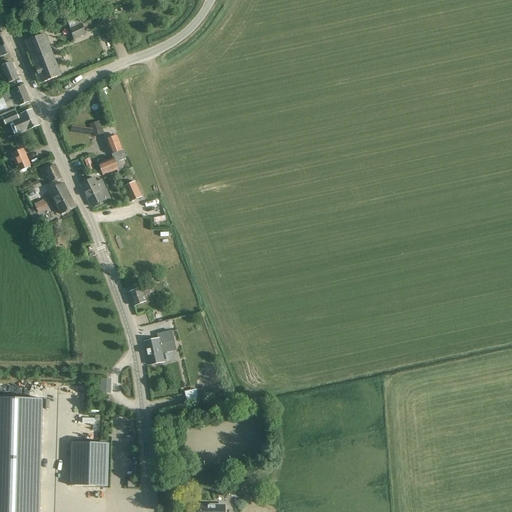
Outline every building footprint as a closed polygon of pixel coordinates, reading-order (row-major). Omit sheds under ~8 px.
[(86,35),(81,24),(70,29),(74,40),(86,35)] [(32,39),(25,42),(29,52),(33,63),(41,83),(61,76),(53,55),(49,45),(45,34),(32,39)] [(7,84),(9,83),(18,79),(11,63),(0,67),(2,71),(0,72),(0,80),(5,78),(7,84)] [(6,104),(9,102),(16,99),(19,106),(30,102),(23,87),(12,91),(13,92),(2,96),(6,104)] [(0,112),(0,118),(2,118),(15,112),(13,107),(0,112)] [(24,132),(39,126),(32,110),(17,117),(15,112),(2,118),(5,125),(11,123),(12,125),(10,126),(13,131),(14,131),(16,135),(24,132)] [(94,138),(104,134),(100,121),(89,126),(94,138)] [(117,136),(115,137),(105,141),(111,155),(112,155),(113,159),(99,164),(103,175),(117,170),(115,163),(126,159),(126,157),(124,152),(122,150),(117,136)] [(23,149),(11,154),(18,171),(31,166),(23,149)] [(90,158),(85,160),(90,171),(94,169),(90,158)] [(55,165),(46,170),(45,170),(52,183),(61,179),(55,165)] [(94,179),(80,185),(91,207),(105,200),(94,179)] [(32,184),(34,190),(42,187),(39,181),(32,184)] [(139,182),(125,187),(130,200),(143,194),(141,188),(139,182)] [(62,215),(67,212),(76,208),(63,184),(49,191),(62,215)] [(44,200),(34,205),(38,213),(48,208),(44,200)] [(54,226),(47,229),(50,236),(57,233),(54,226)] [(163,274),(156,276),(158,282),(165,280),(163,274)] [(145,287),(138,289),(129,293),(134,307),(146,302),(144,298),(148,296),(145,287)] [(154,341),(144,343),(149,365),(150,365),(159,363),(163,362),(161,354),(176,350),(174,341),(172,331),(157,334),(158,340),(154,341)] [(100,379),(100,393),(111,394),(111,379),(100,379)] [(197,389),(184,392),(187,404),(199,401),(197,389)] [(0,404),(0,511),(40,511),(43,406),(0,404)] [(107,487),(108,444),(72,443),(70,486),(107,487)]
